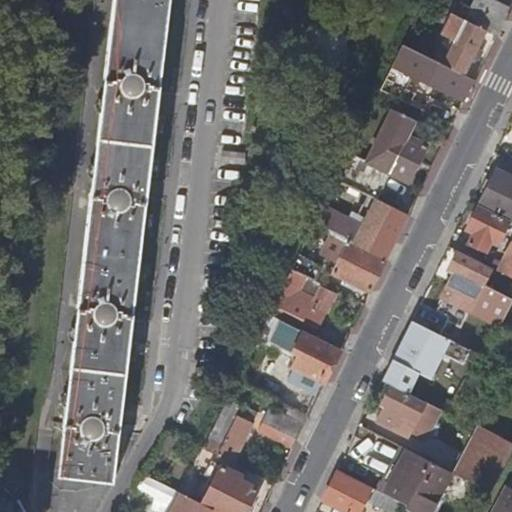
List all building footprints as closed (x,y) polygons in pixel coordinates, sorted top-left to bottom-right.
[(113,0),(96,146),(73,341),(68,380),(70,381),(67,385),(57,475),(78,478),(112,481),(114,461),(121,407),(136,275),(146,197),(169,1),(168,0),(113,0)] [(494,0),(475,0),(467,20),(486,30),(496,36),(510,8),(494,0)] [(486,30),(467,20),(457,14),(446,35),(457,41),(444,65),(462,75),(472,57),(478,61),(483,52),(475,48),(486,30)] [(417,53),(402,45),(385,79),(406,89),(412,76),(442,90),(442,89),(465,100),(474,80),(462,75),(444,65),(435,61),(433,63),(416,55),(417,53)] [(364,161),(349,153),(336,180),(375,198),(378,200),(391,172),(408,181),(426,145),(407,135),(414,120),(390,108),(364,161)] [(478,205),(510,221),(511,217),(511,177),(496,169),(478,205)] [(408,214),(378,200),(375,198),(362,226),(322,207),(314,224),(337,236),(385,260),(408,214)] [(498,245),(510,221),(478,205),(466,229),(473,232),(468,243),(486,252),(492,241),(498,245)] [(461,239),(468,243),(473,232),(466,229),(461,239)] [(370,292),(385,260),(337,236),(330,251),(339,256),(331,272),(370,292)] [(511,299),(481,285),(490,267),(458,251),(448,270),(455,273),(442,297),(469,311),(500,326),(511,303),(511,299)] [(511,252),(501,272),(511,278),(511,252)] [(321,267),(298,255),(292,269),(303,274),(315,280),(321,267)] [(303,274),(292,269),(269,314),(274,316),(275,314),(282,300),(313,316),(317,307),(313,305),(292,295),(303,274)] [(322,288),(313,305),(317,307),(327,312),(335,294),(322,288)] [(469,311),(442,297),(436,311),(462,324),(469,311)] [(282,300),(275,314),(306,329),(313,316),(282,300)] [(327,312),(317,307),(313,316),(322,320),(327,312)] [(313,316),(306,329),(317,334),(324,321),(322,320),(313,316)] [(318,395),(341,349),(284,321),(271,347),(291,357),(293,353),(297,355),(296,359),(292,367),(299,370),(294,382),(318,395)] [(464,345),(484,356),(490,344),(470,334),(464,345)] [(399,370),(391,385),(418,399),(426,384),(399,370)] [(418,399),(391,385),(381,405),(385,407),(378,421),(407,436),(409,432),(425,440),(440,410),(418,399)] [(254,418),(225,403),(203,449),(232,463),(254,418)] [(308,417),(292,409),(288,417),(270,409),(264,422),(269,425),(297,439),(308,417)] [(269,425),(264,422),(260,432),(292,448),(297,439),(269,425)] [(511,443),(480,426),(455,474),(489,492),(511,448),(511,443)] [(430,511),(451,472),(405,448),(383,493),(399,502),(405,505),(414,511),(430,511)] [(232,478),(235,472),(221,465),(203,501),(224,511),(244,511),(256,489),(237,480),(232,478)] [(357,511),(370,487),(337,470),(321,501),(335,508),(341,511),(340,511),(357,511)] [(151,511),(167,511),(175,490),(144,479),(140,492),(156,497),(151,511)] [(511,511),(511,488),(507,486),(492,511),(511,511)] [(399,502),(383,493),(374,489),(369,500),(392,511),(393,511),(397,506),(399,502)] [(171,511),(217,511),(181,494),(171,511)]
